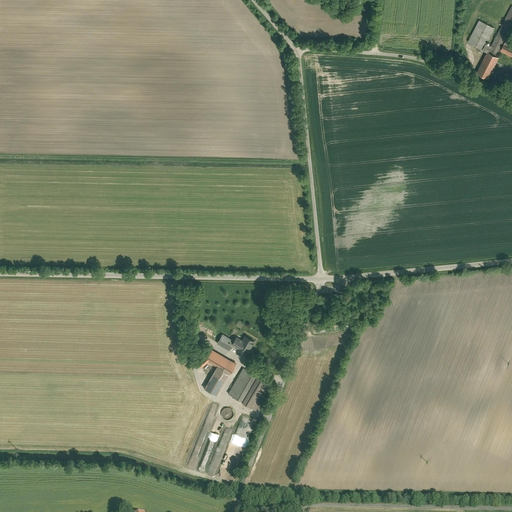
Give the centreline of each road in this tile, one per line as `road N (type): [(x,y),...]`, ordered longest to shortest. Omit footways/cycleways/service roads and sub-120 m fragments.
road 1 (residential): [(0,273),(322,279)]
road 2 (residential): [(238,498),(511,504)]
road 3 (residential): [(322,279),(238,498)]
road 4 (residential): [(296,47),(322,279)]
road 5 (residential): [(511,104),(424,61),(296,47)]
road 6 (residential): [(322,279),(511,260)]
